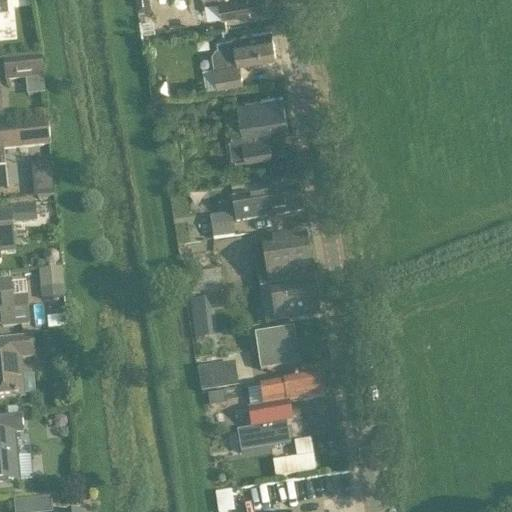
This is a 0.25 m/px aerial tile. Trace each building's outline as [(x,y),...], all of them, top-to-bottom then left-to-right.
[(211,0),(219,0),(222,17),(267,9),(265,0),(204,0),(205,1),(211,0)] [(215,47),(212,53),(214,66),(217,86),(242,82),(239,63),(275,57),(270,29),(233,36),(233,38),(217,41),(218,46),(215,47)] [(40,62),(5,65),(6,81),(26,80),(28,97),(43,95),(40,62)] [(259,136),(258,130),(286,126),(281,95),(238,103),(242,131),(229,133),(226,138),(229,156),(236,161),(272,155),(269,134),(259,136)] [(0,167),(5,167),(4,152),(50,147),(48,125),(0,130),(0,167)] [(29,199),(51,198),(50,159),(28,160),(29,199)] [(236,224),(264,219),(302,212),(298,189),(232,201),(236,224)] [(0,261),(1,260),(0,255),(14,253),(10,214),(0,214),(0,261)] [(213,240),(234,237),(231,216),(210,218),(213,240)] [(258,262),(254,263),(259,291),(269,289),(311,282),(304,238),(255,247),(258,262)] [(65,298),(62,269),(38,271),(41,300),(65,298)] [(220,271),(182,276),(185,299),(223,293),(220,271)] [(318,320),(311,282),(269,289),(277,334),(254,338),(260,372),(301,365),(294,324),(318,320)] [(0,317),(2,317),(3,329),(29,327),(27,300),(13,301),(11,286),(0,286),(0,317)] [(223,298),(188,300),(190,340),(225,338),(223,298)] [(50,319),(51,330),(67,329),(66,318),(50,319)] [(0,401),(25,399),(21,360),(35,359),(33,341),(2,344),(3,356),(0,356),(0,401)] [(198,366),(199,392),(238,390),(236,364),(198,366)] [(252,430),(237,433),(241,455),(290,446),(287,425),(293,424),(289,404),(324,398),(320,375),(282,381),(283,383),(260,387),(261,390),(264,409),(249,412),(252,430)] [(225,395),(209,398),(211,407),(226,404),(225,395)] [(0,485),(20,483),(15,435),(23,435),(21,417),(0,418),(0,485)] [(310,442),(298,444),(301,462),(273,467),(275,479),(315,473),(310,442)] [(230,490),(215,492),(217,511),(230,511),(233,511),(230,490)] [(25,511),(25,500),(13,501),(13,511),(25,511)]
